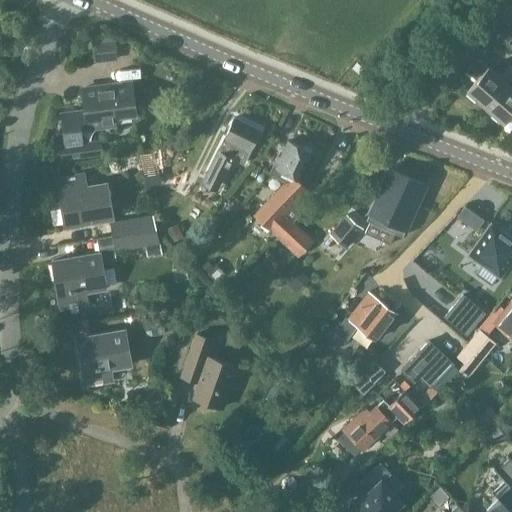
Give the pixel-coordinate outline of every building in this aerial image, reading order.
[(489,26),(498,34),(507,42),(511,37),(511,28),(498,16),(489,26)] [(498,34),(489,26),(473,44),(482,52),(498,34)] [(466,91),(485,108),(506,84),(505,83),(511,75),(511,65),(510,67),(509,66),(499,77),(477,58),(465,71),(476,80),(466,91)] [(511,75),(505,83),(506,84),(485,108),(503,124),(511,113),(511,75)] [(115,119),(134,116),(129,83),(83,89),(86,112),(61,115),(65,146),(67,146),(69,159),(93,156),(91,143),(82,144),(81,132),(116,127),(115,119)] [(233,118),(201,183),(216,190),(221,181),(225,173),(232,159),(242,164),(258,131),(233,118)] [(176,133),(166,135),(167,145),(178,143),(176,133)] [(283,183),(285,182),(290,187),(291,187),(300,195),(305,189),(291,177),(301,182),(314,155),(287,142),(280,157),(278,156),(275,163),(273,166),(269,175),(283,183)] [(161,183),(158,172),(144,175),(146,186),(161,183)] [(383,181),(365,220),(401,237),(424,186),(395,172),(390,184),(383,181)] [(86,185),(84,175),(57,179),(65,227),(113,219),(107,182),(86,185)] [(283,183),(274,192),(252,215),(296,257),(312,240),(293,222),(304,210),(294,201),(300,195),(291,187),(290,187),(285,182),(283,183)] [(464,206),(456,216),(476,230),(483,220),(464,206)] [(109,224),(111,236),(112,237),(155,229),(152,216),(143,217),(143,213),(131,215),(132,220),(109,224)] [(329,235),(322,243),(327,248),(334,240),(345,248),(361,229),(345,216),(329,235)] [(174,227),(181,234),(187,229),(180,221),(174,227)] [(485,232),(469,254),(482,264),(475,273),(475,274),(476,275),(490,285),(491,284),(493,281),(497,275),(498,275),(511,256),(511,241),(511,240),(511,239),(500,230),(499,231),(490,225),(485,232)] [(155,229),(112,237),(114,250),(145,245),(158,243),(155,229)] [(158,243),(145,245),(146,256),(160,254),(158,243)] [(194,245),(185,256),(191,262),(201,251),(194,245)] [(269,248),(264,253),(269,258),(274,253),(269,248)] [(107,290),(100,253),(52,261),(60,309),(78,305),(78,307),(88,306),(86,293),(107,290)] [(208,260),(202,266),(217,282),(222,276),(226,273),(215,262),(213,265),(208,260)] [(282,280),(296,292),(309,278),(296,265),(282,280)] [(367,293),(347,318),(345,317),(333,332),(345,341),(356,327),(373,339),(394,312),(376,299),(375,300),(367,293)] [(462,295),(444,316),(465,334),(483,313),(473,304),(462,295)] [(511,300),(493,323),(511,339),(511,300)] [(140,315),(143,328),(188,320),(185,306),(140,315)] [(478,329),(456,356),(463,363),(458,370),(467,377),(495,343),(478,329)] [(109,369),(129,365),(123,330),(77,338),(85,385),(111,381),(109,369)] [(214,339),(196,333),(187,361),(202,366),(191,397),(221,408),(236,365),(208,356),(214,339)] [(418,377),(430,388),(453,363),(428,340),(400,371),(413,383),(418,377)] [(278,380),(265,396),(274,403),(287,388),(278,380)] [(405,422),(420,407),(404,390),(388,405),(383,400),(361,422),(358,418),(345,431),(362,448),(397,414),(405,422)] [(486,402),(470,416),(483,431),(499,417),(486,402)] [(503,403),(497,410),(502,414),(508,407),(503,403)] [(496,423),(507,435),(511,430),(511,416),(508,412),(496,423)] [(485,436),(493,446),(505,436),(497,426),(485,436)] [(511,511),(511,461),(506,455),(506,456),(508,459),(495,470),(493,468),(492,468),(503,480),(492,491),(491,491),(497,498),(489,505),(483,499),(482,500),(493,511),(511,511)] [(368,492),(346,511),(387,511),(399,501),(381,482),(390,474),(379,462),(359,481),(368,492)] [(292,494),(280,482),(270,492),(282,504),(292,494)] [(429,495),(437,504),(447,495),(439,486),(429,495)] [(464,511),(455,502),(454,503),(457,505),(448,511),(464,511)]
